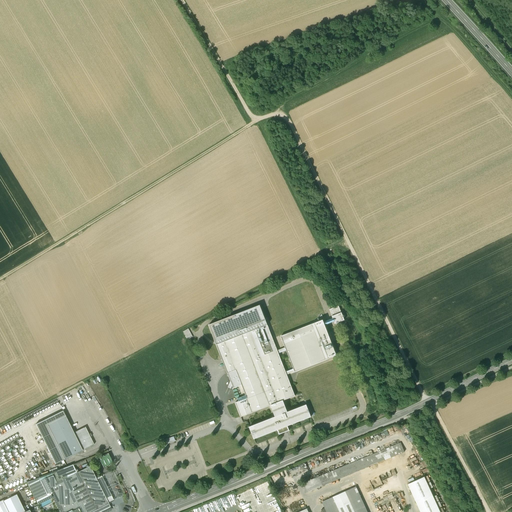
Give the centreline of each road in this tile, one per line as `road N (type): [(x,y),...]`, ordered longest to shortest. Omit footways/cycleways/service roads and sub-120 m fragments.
road 1 (track): [(347,235),(0,426)]
road 2 (tertiary): [(160,511),(511,360)]
road 3 (track): [(426,402),(338,215),(277,112)]
road 4 (track): [(277,112),(242,123),(0,276)]
road 5 (track): [(182,0),(320,251)]
road 6 (track): [(455,0),(283,100),(277,112)]
road 7 (unclassified): [(154,511),(90,390)]
road 8 (track): [(511,97),(425,0)]
road 9 (track): [(430,399),(488,511)]
